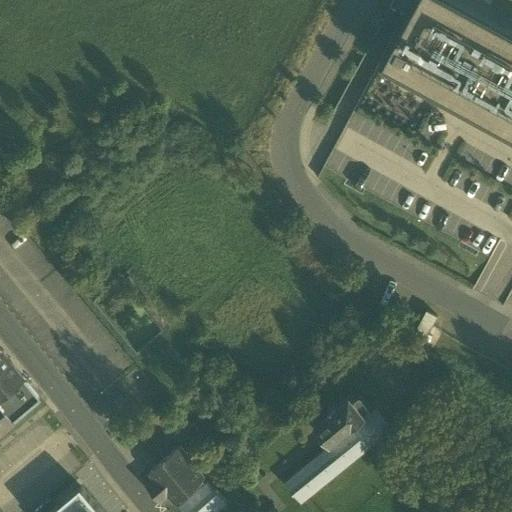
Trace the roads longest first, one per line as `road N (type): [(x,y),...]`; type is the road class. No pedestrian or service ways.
road 1 (unclassified): [(352,0),(281,133),(284,169),(346,240),(507,325)]
road 2 (residential): [(0,315),(155,511)]
